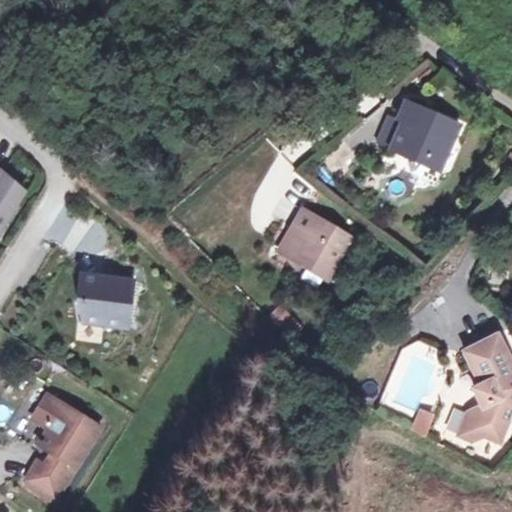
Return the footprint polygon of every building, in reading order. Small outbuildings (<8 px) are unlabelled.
[(404,101),(397,116),(402,118),(387,149),(402,156),(407,147),(438,164),(456,127),(404,101)] [(402,118),(397,116),(389,112),(374,142),(387,149),(402,118)] [(0,232),(20,202),(0,184),(0,232)] [(276,253),(291,262),(294,256),(327,275),(347,241),(299,212),(276,253)] [(294,256),(291,262),(322,283),(327,275),(294,256)] [(126,291),(75,284),(72,309),(76,333),(119,338),(126,291)] [(280,304),(267,315),(285,335),(298,323),(280,304)] [(470,428),(480,433),(498,441),(511,407),(511,382),(510,381),(511,379),(511,365),(497,333),(465,348),(475,375),(468,378),(478,403),(470,428)] [(471,438),(480,433),(470,428),(478,403),(465,406),(456,430),(471,438)] [(45,506),(57,489),(88,441),(72,431),(75,427),(40,404),(25,427),(41,437),(31,453),(43,461),(39,467),(50,474),(45,481),(28,470),(17,487),(45,506)] [(72,431),(88,441),(91,437),(75,427),(72,431)]
